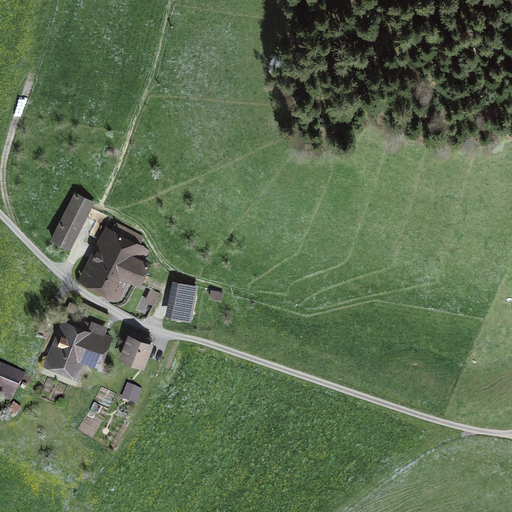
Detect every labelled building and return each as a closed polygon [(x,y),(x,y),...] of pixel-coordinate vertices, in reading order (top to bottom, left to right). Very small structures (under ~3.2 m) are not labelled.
[(75,194),(51,239),(68,248),(92,203),(75,194)] [(95,257),(93,260),(96,261),(87,278),(113,292),(122,274),(138,283),(147,265),(142,262),(147,251),(137,246),(140,239),(114,226),(97,259),(95,257)] [(178,283),(173,310),(190,313),(195,286),(178,283)] [(159,294),(149,290),(144,301),(154,305),(159,294)] [(222,293),(211,290),(209,296),(221,299),(222,293)] [(57,304),(51,300),(45,311),(51,314),(57,304)] [(104,348),(95,344),(101,329),(65,314),(46,359),(72,370),(79,355),(98,363),(104,348)] [(140,362),(149,338),(132,332),(123,356),(140,362)] [(105,372),(108,364),(100,360),(97,368),(105,372)] [(0,394),(10,399),(22,373),(0,362),(0,394)] [(134,387),(129,400),(135,403),(140,390),(134,387)]
